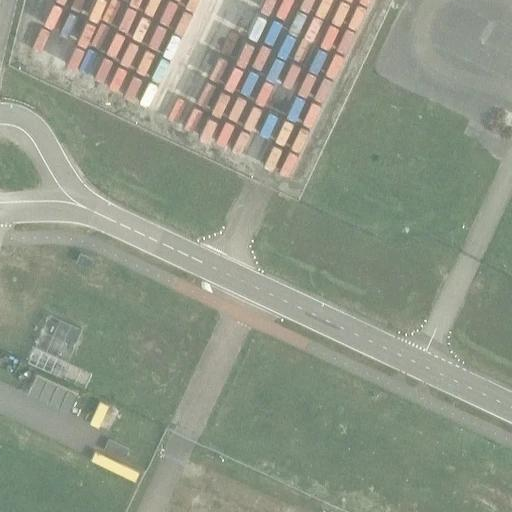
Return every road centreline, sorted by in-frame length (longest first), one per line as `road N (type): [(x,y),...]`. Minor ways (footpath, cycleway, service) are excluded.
road 1 (unclassified): [(511,408),(88,209)]
road 2 (unknown): [(422,365),(511,176)]
road 3 (unclassified): [(88,209),(53,175),(22,123),(0,116)]
